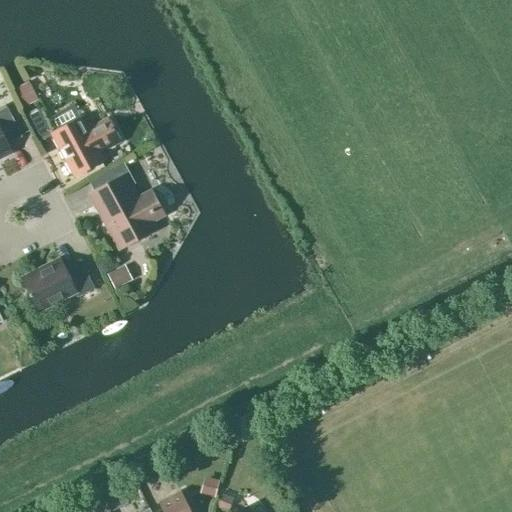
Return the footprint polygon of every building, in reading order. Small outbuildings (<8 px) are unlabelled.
[(14,92),(23,109),(38,100),(29,83),(14,92)] [(0,158),(11,153),(6,144),(21,137),(6,108),(0,111),(0,158)] [(52,135),(40,111),(27,118),(41,142),(53,136),(52,135)] [(87,131),(81,120),(52,135),(53,136),(74,176),(103,160),(98,152),(118,142),(106,121),(87,131)] [(92,193),(104,216),(101,217),(119,250),(154,230),(150,223),(163,215),(163,214),(163,209),(163,205),(162,201),(159,197),(155,194),(151,193),(150,191),(137,198),(125,175),(92,193)] [(65,214),(87,207),(80,185),(58,192),(65,214)] [(75,292),(77,297),(94,289),(79,260),(64,268),(60,261),(23,280),(30,294),(29,295),(30,298),(30,297),(31,299),(31,304),(34,309),(38,312),(44,311),(48,309),(51,305),(75,292)] [(108,275),(115,290),(133,281),(126,266),(108,275)] [(200,495),(215,499),(220,482),(205,478),(200,495)] [(189,511),(180,493),(160,503),(164,511),(189,511)] [(216,508),(228,511),(229,511),(234,500),(220,495),(216,508)]
